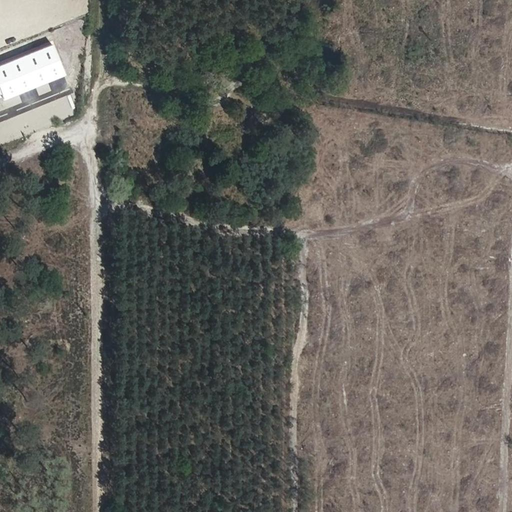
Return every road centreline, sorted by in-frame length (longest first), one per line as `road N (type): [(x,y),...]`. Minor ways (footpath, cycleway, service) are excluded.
road 1 (track): [(317,0),(291,511)]
road 2 (track): [(99,511),(98,0)]
road 3 (track): [(306,235),(95,202)]
